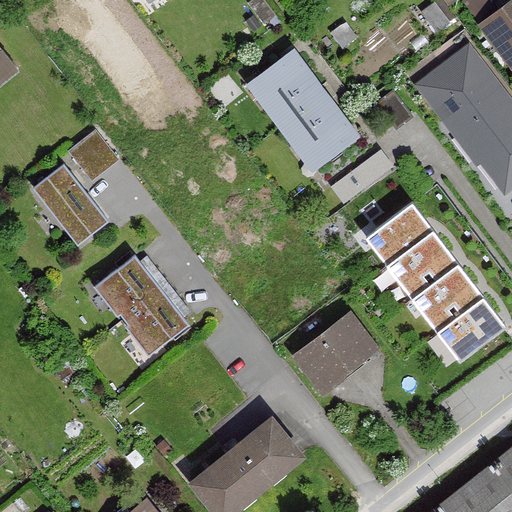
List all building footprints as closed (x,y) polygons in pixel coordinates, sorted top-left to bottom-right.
[(437,31),(449,22),(433,2),(421,11),(437,31)] [(511,2),(483,25),(511,62),(511,2)] [(511,107),(468,50),(422,85),(478,159),(482,156),(505,187),(511,181),(511,107)] [(0,76),(12,67),(0,51),(0,76)] [(324,93),(295,54),(284,62),(281,58),(258,76),(268,89),(261,94),(283,123),(324,93)] [(283,123),(306,153),(313,148),(322,161),(346,144),(342,140),(353,132),(324,93),(283,123)] [(281,330),(340,284),(214,123),(152,171),(195,225),(233,196),(267,240),(231,267),(281,330)] [(91,178),(117,158),(95,130),(69,150),(91,178)] [(78,244),(108,220),(63,163),(33,187),(48,206),(57,199),(71,218),(62,224),(78,244)] [(434,230),(412,201),(366,236),(387,265),(434,230)] [(459,263),(434,230),(387,265),(413,298),(459,263)] [(124,318),(168,283),(151,261),(144,266),(135,254),(94,285),(117,315),(120,313),(124,318)] [(484,296),(459,263),(413,298),(438,332),(484,296)] [(168,283),(124,318),(128,323),(125,325),(148,355),(189,323),(179,310),(185,305),(168,283)] [(506,326),(484,296),(438,332),(459,360),(506,326)] [(375,347),(349,313),(296,354),(324,390),(342,377),(340,374),(375,347)] [(283,468),(300,454),(271,418),(193,481),(217,511),(228,511),(240,503),(239,502),(252,491),(253,492),(270,478),(269,477),(282,467),(283,468)] [(511,511),(511,447),(430,511),(511,511)] [(154,511),(146,501),(131,511),(154,511)]
